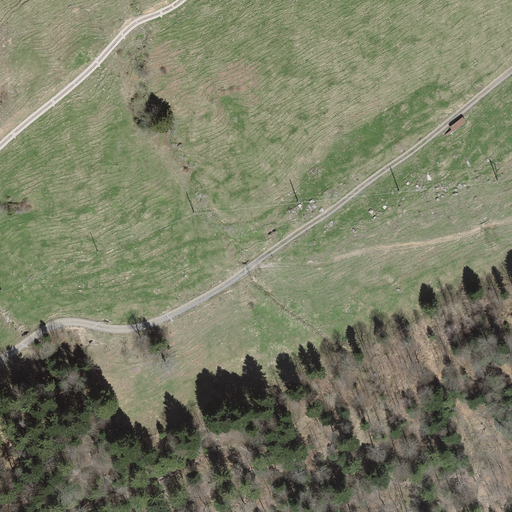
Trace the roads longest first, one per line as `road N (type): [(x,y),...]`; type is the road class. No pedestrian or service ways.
road 1 (track): [(253,265),(511,72)]
road 2 (track): [(0,359),(62,322),(145,326),(253,265)]
road 3 (track): [(253,265),(322,264),(511,221)]
road 4 (track): [(0,148),(129,28),(183,0)]
